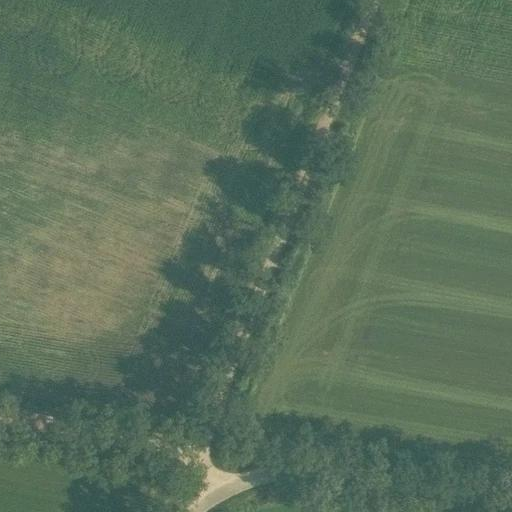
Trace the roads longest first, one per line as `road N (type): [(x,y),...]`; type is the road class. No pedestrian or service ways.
road 1 (track): [(194,450),(373,0)]
road 2 (unclassified): [(191,511),(239,481),(297,469),(511,499)]
road 3 (track): [(0,419),(194,450)]
